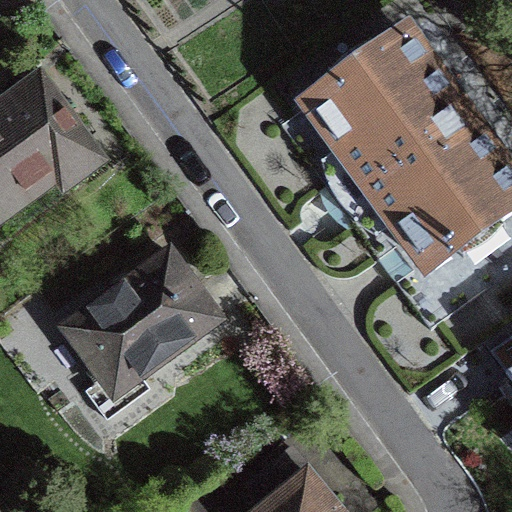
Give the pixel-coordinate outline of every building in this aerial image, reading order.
[(511,0),(447,0),(474,40),(511,14),(511,0)] [(511,173),(412,37),(297,120),(362,209),(428,299),(511,237),(511,173)] [(42,78),(0,106),(0,246),(107,174),(75,126),(42,78)] [(173,258),(58,339),(115,418),(229,337),(201,298),(173,258)] [(316,464),(256,511),(354,511),(353,511),(316,464)]
